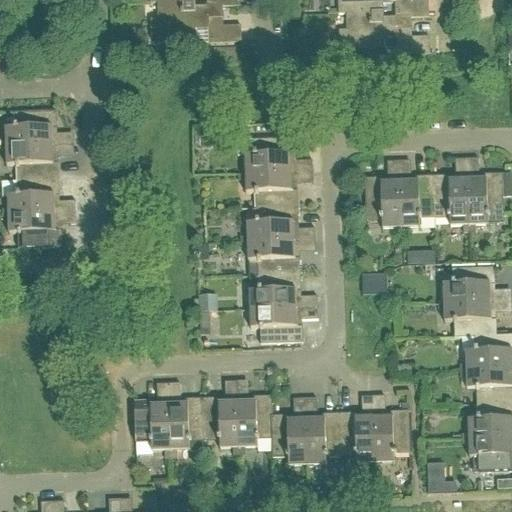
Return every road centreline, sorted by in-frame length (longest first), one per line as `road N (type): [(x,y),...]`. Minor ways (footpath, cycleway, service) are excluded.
road 1 (residential): [(329,147),(335,361),(134,368),(120,381),(124,483),(0,490)]
road 2 (residential): [(0,266),(97,262),(91,88)]
road 3 (residential): [(511,143),(329,147)]
road 4 (residential): [(261,0),(263,48),(328,132),(329,147)]
